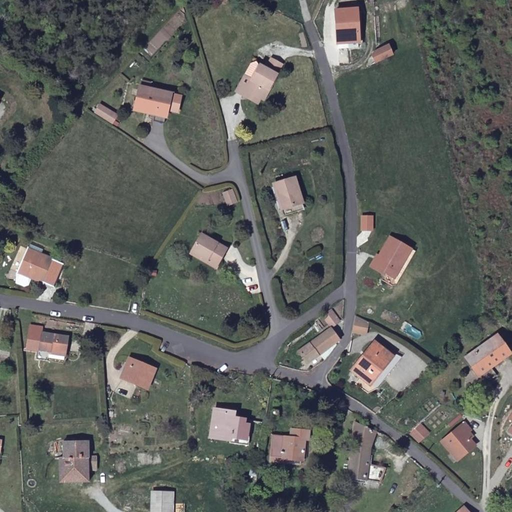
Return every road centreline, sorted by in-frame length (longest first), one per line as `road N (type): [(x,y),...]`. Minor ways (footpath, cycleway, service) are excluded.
road 1 (unclassified): [(300,0),(350,183),(351,284)]
road 2 (unclassified): [(0,298),(103,315),(243,362)]
road 3 (unclassified): [(314,384),(434,460),(483,511)]
road 4 (unclassified): [(351,284),(243,362)]
